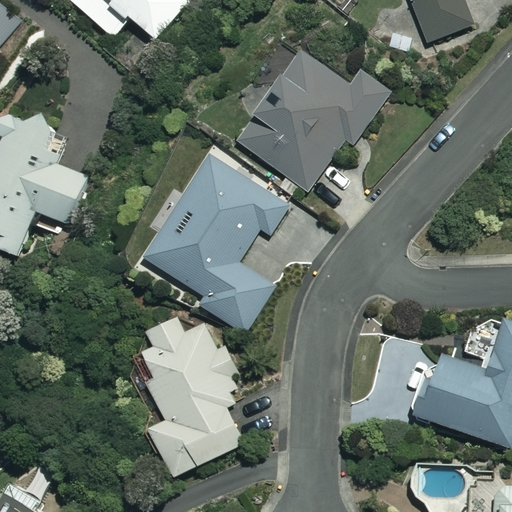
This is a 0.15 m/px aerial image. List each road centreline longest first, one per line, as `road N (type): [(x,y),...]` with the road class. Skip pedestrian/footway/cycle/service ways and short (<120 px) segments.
road 1 (residential): [(354,262),(320,334),(310,511)]
road 2 (residential): [(511,89),(354,262)]
road 3 (residential): [(511,288),(427,290),(354,262)]
